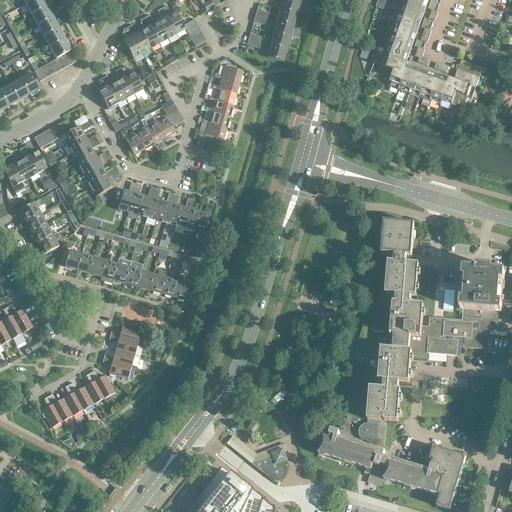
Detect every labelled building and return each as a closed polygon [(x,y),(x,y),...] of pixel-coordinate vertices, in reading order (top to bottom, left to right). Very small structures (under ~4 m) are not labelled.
[(35,0),(26,5),(32,16),(47,8),(42,0),(35,0)] [(301,3),(289,0),(284,0),(281,11),(297,15),(301,3)] [(402,0),(379,64),(374,63),(372,70),(371,70),(369,76),(390,83),(388,87),(423,100),(421,106),(428,108),(430,102),(451,110),(452,106),(463,110),(468,99),(472,100),(481,74),(484,74),(485,69),(462,61),(460,66),(456,67),(454,74),(457,75),(452,87),(441,83),(442,80),(435,78),(434,80),(420,75),(422,73),(414,70),(413,73),(402,69),(406,58),(409,59),(411,52),(409,51),(413,38),(416,38),(419,31),(416,30),(421,17),(423,18),(426,11),(423,10),(426,0),(402,0)] [(387,0),(386,0),(379,0),(377,8),(383,10),(387,0)] [(166,7),(162,9),(176,35),(186,30),(183,27),(176,13),(171,15),(166,7)] [(32,16),(38,27),(53,19),(47,8),(32,16)] [(162,20),(158,22),(168,40),(176,35),(162,9),(157,11),(162,20)] [(257,11),(255,16),(268,20),(270,14),(257,11)] [(297,15),(281,11),(278,23),(294,27),(297,15)] [(149,16),(145,19),(159,45),(168,40),(158,22),(154,25),(149,16)] [(266,26),(268,20),(255,16),(254,22),(266,26)] [(10,28),(14,26),(10,19),(6,21),(10,28)] [(38,27),(44,38),(59,29),(53,19),(38,27)] [(145,29),(141,32),(151,50),(159,45),(145,19),(140,21),(145,29)] [(183,27),(186,30),(187,32),(197,26),(194,21),(183,27)] [(294,27),(278,23),(275,35),(291,39),(294,27)] [(14,26),(10,28),(14,36),(18,33),(14,26)] [(132,26),(127,28),(142,54),(151,50),(141,32),(137,34),(132,26)] [(190,38),(200,32),(197,26),(187,32),(186,32),(190,38)] [(133,59),(142,54),(127,28),(123,30),(128,39),(123,41),(133,59)] [(44,38),(50,48),(65,40),(59,29),(44,38)] [(192,43),(203,37),(200,32),(190,38),(192,43)] [(10,43),(14,41),(10,34),(6,36),(10,43)] [(250,35),(249,40),(262,44),(263,38),(250,35)] [(291,39),(275,35),(271,46),(287,51),(291,39)] [(203,37),(192,43),(195,48),(206,42),(203,37)] [(61,57),(66,54),(71,51),(65,40),(50,48),(56,60),(61,57)] [(260,50),(262,44),(249,40),(247,46),(260,50)] [(14,41),(10,43),(14,50),(18,48),(14,41)] [(22,50),(26,48),(22,41),(18,43),(22,50)] [(284,63),(287,51),(271,46),(268,59),(284,63)] [(453,47),(451,52),(459,55),(461,50),(453,47)] [(26,48),(22,50),(26,57),(30,55),(26,48)] [(66,54),(72,65),(77,62),(71,51),(66,54)] [(72,65),(66,54),(61,57),(66,68),(72,65)] [(10,61),(12,65),(19,61),(17,57),(10,61)] [(66,68),(61,57),(56,60),(55,60),(61,70),(66,68)] [(35,72),(38,70),(32,58),(27,60),(34,72),(35,72)] [(50,63),(56,73),(61,70),(55,60),(50,63)] [(12,65),(10,61),(3,65),(5,69),(12,65)] [(45,66),(51,76),(56,73),(50,63),(45,66)] [(40,69),(46,79),(51,76),(45,66),(40,69)] [(124,67),(120,70),(134,95),(143,90),(134,73),(129,75),(124,67)] [(216,75),(215,77),(241,84),(244,73),(225,67),(222,76),(216,75)] [(40,69),(38,70),(35,72),(40,82),(46,79),(40,69)] [(120,81),(116,83),(126,100),(134,95),(120,70),(115,72),(120,81)] [(32,74),(21,81),(29,95),(41,89),(32,74)] [(107,77),(103,79),(117,105),(126,100),(116,83),(112,85),(107,77)] [(213,86),(212,88),(237,96),(241,84),(215,77),(215,79),(221,80),(219,88),(213,86)] [(108,110),(117,105),(103,79),(98,82),(103,90),(99,92),(108,110)] [(21,81),(10,87),(19,101),(29,95),(21,81)] [(156,81),(150,85),(151,86),(154,91),(159,88),(156,81)] [(0,93),(8,108),(19,101),(10,87),(0,92),(0,93)] [(209,97),(209,99),(234,106),(237,96),(212,88),(212,90),(218,91),(215,99),(209,97)] [(163,96),(167,103),(172,100),(168,93),(163,96)] [(206,109),(206,111),(231,118),(234,106),(209,99),(209,101),(214,103),(212,110),(206,109)] [(164,112),(175,106),(172,100),(161,107),(164,112)] [(166,116),(167,117),(178,111),(175,106),(164,112),(166,116)] [(141,108),(136,111),(141,119),(145,116),(141,108)] [(170,122),(180,116),(178,111),(167,117),(170,122)] [(203,120),(202,122),(227,130),(231,118),(206,111),(205,112),(211,114),(209,122),(203,120)] [(166,116),(158,120),(155,115),(153,116),(165,139),(176,133),(173,128),(170,122),(167,117),(166,116)] [(154,122),(147,126),(144,121),(142,122),(155,145),(165,139),(153,116),(152,117),(154,122)] [(180,116),(170,122),(173,128),(183,122),(180,116)] [(60,124),(66,135),(72,132),(66,121),(60,124)] [(120,131),(129,126),(127,122),(118,127),(120,131)] [(144,128),(137,132),(134,127),(132,128),(144,151),(155,145),(142,122),(141,123),(144,128)] [(197,146),(203,148),(207,136),(212,138),(218,139),(224,141),(227,130),(202,122),(202,124),(208,125),(206,132),(200,131),(199,135),(200,135),(197,146)] [(88,123),(72,132),(66,135),(62,138),(67,146),(85,136),(83,133),(91,128),(88,123)] [(66,135),(60,124),(55,127),(61,138),(62,138),(66,135)] [(61,138),(55,127),(50,130),(56,141),(61,138)] [(124,140),(125,140),(134,157),(144,151),(132,128),(131,128),(134,134),(127,137),(124,132),(121,134),(124,140)] [(56,141),(50,130),(45,133),(51,144),(56,141)] [(51,144),(45,133),(39,136),(45,147),(51,144)] [(45,147),(39,136),(34,139),(40,150),(45,147)] [(87,140),(85,136),(67,146),(71,155),(98,140),(95,136),(87,140)] [(209,149),(212,138),(207,136),(203,148),(209,149)] [(215,151),(218,139),(212,138),(209,149),(215,151)] [(220,153),(224,141),(218,139),(215,151),(220,153)] [(94,153),(92,150),(100,145),(98,140),(71,155),(76,163),(94,153)] [(29,146),(24,148),(39,174),(48,169),(38,151),(33,154),(29,146)] [(24,159),(20,161),(30,179),(39,174),(24,148),(19,151),(24,159)] [(96,158),(94,153),(76,163),(81,172),(107,157),(105,153),(96,158)] [(30,179),(20,161),(16,164),(11,156),(7,158),(22,184),(30,179)] [(86,180),(103,170),(102,167),(110,162),(107,157),(81,172),(86,180)] [(3,171),(13,189),(16,194),(24,189),(22,184),(7,158),(3,160),(7,169),(3,171)] [(103,170),(86,180),(91,189),(117,174),(115,170),(113,171),(113,169),(105,173),(103,170)] [(114,189),(111,184),(119,180),(117,174),(91,189),(96,198),(114,189)] [(57,187),(52,178),(43,183),(48,192),(57,187)] [(65,187),(70,184),(67,178),(62,181),(65,187)] [(118,211),(128,213),(136,185),(131,183),(129,193),(124,191),(118,211)] [(143,197),(139,195),(141,186),(136,185),(128,213),(138,216),(143,197)] [(61,203),(65,200),(59,189),(53,192),(56,197),(57,196),(61,203)] [(147,198),(143,197),(138,216),(147,219),(155,190),(150,189),(147,198)] [(162,202),(157,201),(160,192),(155,190),(147,219),(156,221),(162,202)] [(65,196),(68,201),(76,197),(73,191),(65,196)] [(166,203),(162,202),(156,221),(166,224),(174,196),(169,194),(166,203)] [(181,208),(176,206),(179,197),(174,196),(166,224),(175,227),(181,208)] [(185,209),(181,208),(175,227),(185,230),(193,201),(188,199),(185,209)] [(19,211),(25,222),(40,214),(37,209),(43,206),(40,200),(19,211)] [(67,213),(71,211),(65,200),(61,203),(67,213)] [(200,213),(195,212),(198,202),(193,201),(185,230),(194,232),(200,213)] [(204,214),(200,213),(194,232),(204,235),(209,216),(212,207),(207,205),(204,214)] [(40,214),(25,222),(31,233),(46,225),(43,220),(51,216),(48,210),(41,215),(40,214)] [(71,211),(67,213),(73,224),(77,222),(71,211)] [(37,243),(52,235),(50,231),(55,228),(51,222),(46,225),(31,233),(37,243)] [(77,222),(73,224),(73,225),(70,226),(74,234),(80,227),(77,222)] [(370,388),(368,420),(367,424),(364,425),(360,428),(359,432),(359,437),(362,440),(378,446),(378,448),(378,450),(339,438),(340,433),(331,430),(330,436),(331,436),(330,439),(324,437),(319,455),(372,471),(369,483),(368,483),(382,487),(384,480),(440,497),(437,507),(451,511),(467,458),(434,448),(430,461),(433,462),(432,466),(430,471),(389,459),(391,451),(383,448),(385,422),(398,423),(401,391),(396,390),(396,382),(409,383),(411,359),(419,359),(420,357),(427,358),(427,354),(457,357),(458,348),(488,350),(490,322),(498,323),(499,313),(502,314),(503,304),(502,304),(504,282),(505,273),(492,271),(492,268),(477,267),(477,270),(464,269),(463,279),(462,300),(461,300),(460,310),(465,311),(464,323),(445,321),(445,320),(430,319),(429,330),(422,329),(424,306),(411,305),(411,297),(416,297),(419,265),(406,264),(407,256),(412,257),(415,225),(385,222),(382,254),(394,255),(393,263),(389,263),(386,295),(399,296),(398,304),(393,303),(391,329),(365,327),(358,351),(381,358),(379,381),(384,381),(383,389),(370,388)] [(133,231),(126,229),(124,238),(130,239),(133,231)] [(99,240),(101,233),(89,230),(88,235),(99,238),(98,240),(99,240)] [(112,241),(113,237),(101,233),(99,240),(103,241),(102,243),(108,244),(109,240),(112,241)] [(52,235),(37,243),(44,255),(58,247),(55,242),(60,239),(57,234),(52,236),(52,235)] [(159,247),(168,250),(170,243),(160,241),(160,242),(159,247)] [(137,243),(135,248),(142,250),(142,252),(147,253),(148,247),(137,243)] [(161,250),(159,255),(171,259),(173,254),(161,250)] [(64,268),(78,271),(77,270),(82,255),(69,251),(64,268)] [(173,254),(171,259),(183,262),(184,257),(173,254)] [(78,271),(90,275),(90,274),(89,274),(94,258),(82,255),(77,270),(78,271)] [(102,278),(114,282),(114,281),(113,281),(118,265),(111,263),(113,257),(107,256),(106,262),(101,277),(102,278)] [(184,257),(183,262),(195,265),(197,261),(184,257)] [(90,275),(102,278),(101,277),(106,262),(94,258),(89,274),(90,274),(90,275)] [(114,282),(126,285),(126,284),(125,284),(131,263),(119,260),(118,265),(113,281),(114,281),(114,282)] [(126,285),(137,288),(141,272),(143,266),(131,262),(131,263),(125,284),(126,284),(126,285)] [(137,288),(149,292),(149,291),(153,275),(141,272),(137,288)] [(161,295),(173,299),(173,298),(177,282),(171,280),(173,275),(167,273),(166,279),(161,295)] [(149,292),(161,295),(166,279),(153,275),(149,291),(149,292)] [(185,302),(189,286),(182,284),(184,278),(179,277),(177,282),(173,298),(173,299),(185,302)] [(333,314),(335,306),(329,304),(330,302),(323,299),(320,309),(333,314)] [(11,306),(7,309),(22,335),(33,329),(23,311),(16,315),(11,306)] [(171,306),(163,314),(171,322),(179,313),(171,306)] [(1,323),(11,341),(22,335),(7,309),(3,311),(8,319),(1,323)] [(0,344),(1,346),(11,341),(1,323),(0,323),(0,344)] [(111,333),(110,337),(138,345),(141,333),(122,328),(120,335),(111,333)] [(118,344),(115,351),(134,357),(138,345),(110,337),(109,342),(118,344)] [(315,350),(306,347),(304,355),(313,358),(315,350)] [(115,351),(114,358),(105,356),(103,360),(131,368),(134,357),(115,351)] [(128,380),(131,368),(103,360),(102,365),(111,367),(109,375),(128,380)] [(106,376),(99,380),(94,372),(90,374),(104,400),(115,394),(106,376)] [(91,385),(84,388),(94,405),(104,400),(90,374),(86,377),(91,385)] [(84,388),(78,392),(73,384),(69,386),(84,411),(94,405),(84,388)] [(63,400),(73,417),(84,411),(69,386),(65,388),(70,396),(63,400)] [(73,417),(63,400),(57,403),(52,395),(48,398),(62,423),(73,417)] [(44,400),(48,408),(42,412),(51,429),(62,423),(48,398),(44,400)] [(251,422),(247,429),(251,431),(255,425),(251,422)] [(272,476),(278,481),(284,474),(279,462),(284,460),(281,454),(286,452),(283,444),(255,456),(232,437),(225,445),(261,474),(264,470),(272,476)] [(75,446),(71,439),(62,443),(63,445),(71,450),(75,446)] [(275,511),(276,509),(230,472),(198,511),(275,511)] [(22,503),(18,500),(12,508),(16,510),(22,503)]
